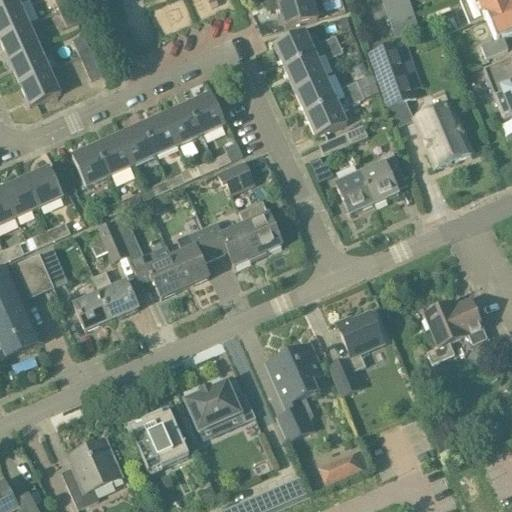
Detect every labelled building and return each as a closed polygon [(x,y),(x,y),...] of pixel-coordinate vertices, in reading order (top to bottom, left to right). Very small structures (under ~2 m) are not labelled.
[(0,0),(0,13),(20,4),(17,0),(0,0)] [(53,0),(60,14),(71,9),(66,0),(53,0)] [(317,23),(310,0),(302,0),(278,7),(284,32),(317,23)] [(511,0),(469,0),(460,4),(470,27),(484,21),(511,9),(511,0)] [(0,13),(0,40),(30,27),(20,4),(0,13)] [(71,9),(60,14),(67,30),(78,25),(71,9)] [(486,21),(496,45),(481,50),(486,62),(507,53),(503,42),(511,37),(511,9),(484,21),(485,22),(486,21)] [(411,10),(399,14),(403,23),(414,20),(411,10)] [(399,14),(388,18),(391,27),(403,23),(399,14)] [(0,40),(0,44),(9,65),(40,50),(30,27),(0,40)] [(315,58),(323,54),(339,47),(335,39),(320,46),(320,45),(311,49),(305,34),(274,48),(284,71),(315,58)] [(73,43),(80,60),(92,55),(84,38),(73,43)] [(388,110),(418,100),(398,45),(369,56),(388,110)] [(343,56),(339,47),(323,54),(327,62),(343,56)] [(9,65),(19,88),(51,74),(40,50),(9,65)] [(92,55),(80,60),(91,83),(102,79),(92,55)] [(315,58),(284,71),(295,95),(326,81),(315,58)] [(511,62),(485,73),(505,123),(511,120),(511,62)] [(51,74),(19,88),(30,111),(61,97),(51,74)] [(295,95),(305,118),(336,104),(326,81),(295,95)] [(356,85),(341,92),(345,100),(360,93),(356,85)] [(336,104),(305,118),(316,142),(347,128),(341,114),(350,110),(349,108),(363,101),(360,93),(345,100),(336,104)] [(212,97),(188,108),(202,139),(225,128),(212,97)] [(202,139),(188,108),(164,118),(178,149),(202,139)] [(435,172),(471,157),(451,109),(415,124),(435,172)] [(164,118),(141,129),(155,160),(178,149),(164,118)] [(155,160),(141,129),(117,139),(131,170),(155,160)] [(363,129),(358,131),(345,137),(350,148),(368,140),(363,129)] [(350,148),(345,137),(319,149),(324,159),(350,148)] [(117,139),(94,150),(108,181),(131,170),(117,139)] [(108,181),(94,150),(72,160),(86,191),(108,181)] [(381,160),(383,166),(361,176),(375,208),(398,197),(393,186),(404,181),(393,155),(381,160)] [(217,172),(231,165),(227,156),(213,163),(217,172)] [(331,181),(325,167),(322,168),(319,161),(310,166),(319,186),(331,181)] [(213,163),(198,169),(202,178),(217,172),(213,163)] [(245,164),(217,177),(223,190),(250,178),(245,164)] [(26,181),(40,212),(63,202),(49,170),(26,181)] [(181,176),(165,183),(170,193),(186,186),(181,176)] [(350,219),(375,208),(361,176),(336,187),(350,219)] [(26,181),(2,191),(17,223),(40,212),(26,181)] [(165,183),(152,190),(156,199),(170,193),(165,183)] [(0,192),(0,230),(17,223),(2,191),(0,192)] [(119,204),(118,205),(123,214),(139,206),(135,197),(119,204)] [(162,203),(150,209),(155,219),(167,214),(162,203)] [(123,214),(118,205),(107,210),(106,210),(109,220),(123,214)] [(239,215),(244,228),(258,259),(282,248),(262,205),(239,215)] [(49,233),(54,244),(71,237),(65,225),(49,233)] [(113,226),(99,232),(113,265),(127,259),(113,226)] [(216,226),(203,232),(216,260),(228,255),(234,269),(258,259),(244,228),(221,238),(216,226)] [(202,266),(216,260),(203,232),(177,244),(182,255),(170,260),(184,292),(208,281),(202,266)] [(54,244),(49,233),(33,240),(38,252),(54,244)] [(25,258),(25,257),(20,246),(3,254),(8,265),(25,258)] [(155,254),(129,266),(141,293),(155,287),(161,302),(184,292),(170,260),(165,250),(155,254)] [(54,252),(40,258),(54,291),(68,285),(54,252)] [(0,275),(0,361),(1,364),(43,345),(25,304),(54,291),(40,258),(10,271),(0,275)] [(106,276),(93,281),(100,296),(112,324),(139,312),(127,285),(112,291),(106,276)] [(85,335),(112,324),(100,296),(73,308),(85,335)] [(424,319),(438,352),(429,356),(428,358),(431,366),(434,367),(452,359),(453,356),(449,347),(468,339),(472,349),(487,342),(477,319),(463,325),(455,305),(424,319)] [(360,358),(384,347),(370,316),(337,330),(351,361),(347,363),(330,370),(342,400),(360,392),(353,375),(365,370),(360,358)] [(310,384),(322,379),(309,349),(267,367),(289,417),(278,421),(288,445),(312,435),(299,404),(315,396),(310,384)] [(186,405),(199,435),(239,417),(243,426),(255,421),(245,399),(234,404),(227,387),(211,393),(210,390),(200,395),(201,398),(186,405)] [(128,430),(145,469),(158,463),(161,471),(189,458),(169,412),(128,430)] [(488,425),(485,432),(489,440),(496,443),(503,440),(506,432),(503,425),(495,422),(488,425)] [(77,481),(66,486),(77,511),(80,511),(98,504),(94,493),(122,481),(105,442),(67,459),(77,481)] [(452,442),(446,455),(461,463),(468,450),(452,442)] [(359,454),(346,460),(353,477),(366,472),(359,454)] [(299,481),(226,511),(282,511),(308,501),(299,481)] [(4,486),(0,487),(0,511),(36,511),(27,495),(13,502),(4,486)] [(202,507),(216,500),(211,489),(197,496),(202,507)]
